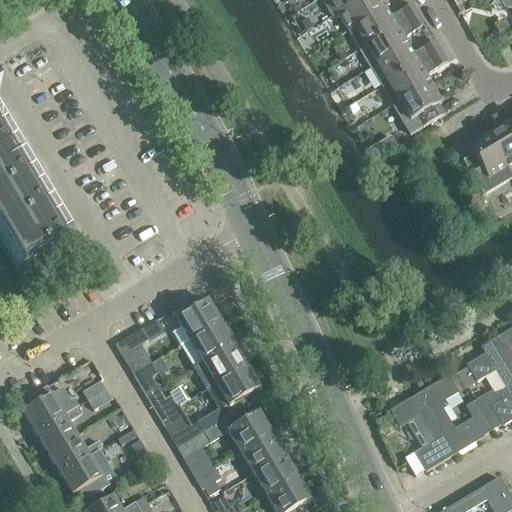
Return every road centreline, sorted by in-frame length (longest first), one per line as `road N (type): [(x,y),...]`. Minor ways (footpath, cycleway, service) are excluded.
road 1 (residential): [(191,267),(50,16),(0,44)]
road 2 (tertiary): [(380,511),(252,228)]
road 3 (residential): [(0,69),(135,298)]
road 4 (tertiary): [(252,228),(124,0)]
road 5 (residential): [(86,328),(198,511)]
road 6 (residential): [(511,85),(486,85),(434,0)]
road 7 (residential): [(511,451),(408,511)]
